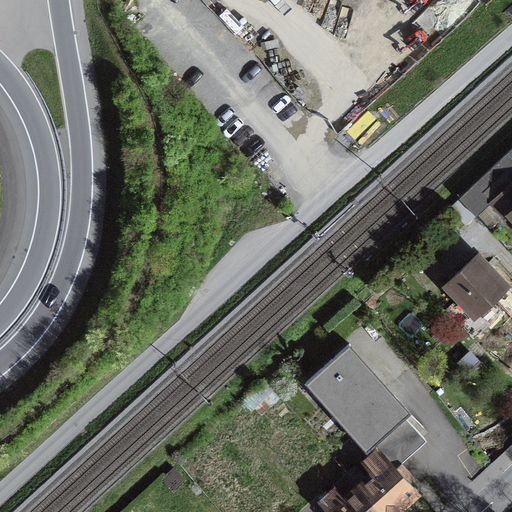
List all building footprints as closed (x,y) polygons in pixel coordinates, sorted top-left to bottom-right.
[(476,216),(492,201),(511,181),(511,147),(459,197),(460,198),(476,216)] [(511,181),(492,201),(507,217),(511,214),(511,181)] [(449,208),(465,226),(476,216),(460,198),(449,208)] [(492,268),(477,253),(445,284),(475,316),(508,285),(492,268)] [(350,344),(349,342),(305,381),(307,383),(312,378),(372,445),(384,434),(404,457),(425,438),(345,349),(350,344)] [(470,351),(459,361),(467,370),(478,360),(470,351)] [(396,511),(418,492),(378,447),(363,461),(374,473),(360,486),(382,511),(396,511)] [(382,511),(360,486),(346,499),(334,486),(319,500),(329,511),(382,511)]
